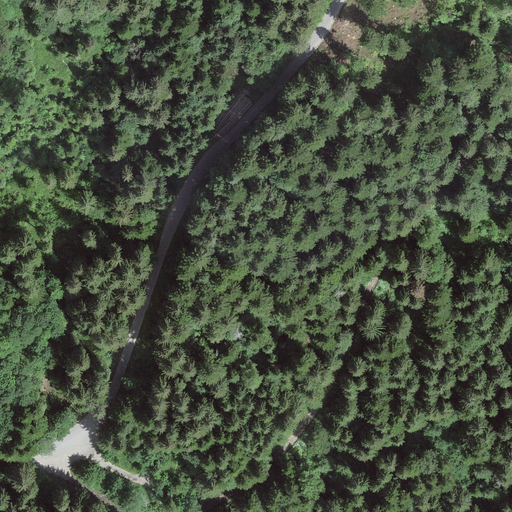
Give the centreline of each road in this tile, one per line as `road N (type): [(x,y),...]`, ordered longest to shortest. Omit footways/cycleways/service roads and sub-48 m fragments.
road 1 (unclassified): [(0,456),(70,441),(103,409),(191,186),(292,70),(340,0)]
road 2 (track): [(511,114),(471,150),(397,240),(336,372),(290,443),(198,511)]
